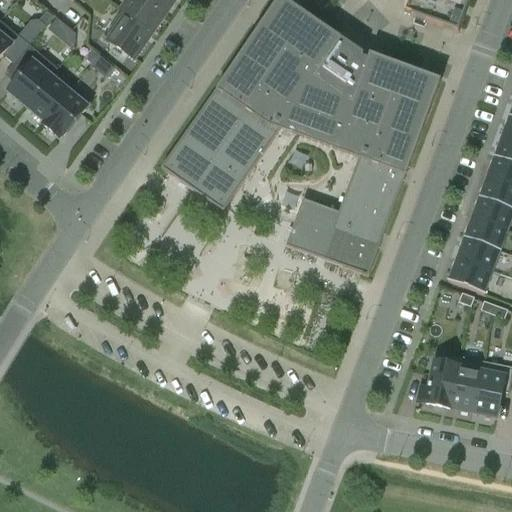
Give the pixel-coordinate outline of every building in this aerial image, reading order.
[(144,0),(130,0),(123,11),(153,33),(166,15),(144,0)] [(144,0),(166,15),(175,0),(144,0)] [(286,248),(368,279),(441,82),(370,55),(352,103),(317,78),(343,41),(282,0),(278,0),(161,171),(223,214),(280,131),(359,160),(339,215),(303,201),(286,248)] [(409,0),(404,15),(458,35),(471,0),(409,0)] [(134,61),(153,33),(123,11),(107,34),(113,37),(109,43),(134,61)] [(46,26),(54,17),(48,12),(40,21),(46,26)] [(0,61),(19,38),(1,23),(0,23),(0,61)] [(29,46),(13,65),(24,74),(7,94),(26,109),(58,70),(29,46)] [(86,61),(92,66),(99,57),(94,52),(86,61)] [(114,69),(99,57),(92,66),(91,67),(105,79),(114,69)] [(42,126),(73,89),(55,74),(59,70),(58,70),(26,109),(43,124),(42,126)] [(92,104),(73,89),(42,126),(61,141),(92,104)] [(511,119),(509,118),(502,139),(511,142),(511,119)] [(494,159),(511,165),(511,142),(502,139),(494,159)] [(487,179),(511,188),(511,165),(494,159),(487,179)] [(479,199),(511,211),(511,188),(487,179),(479,199)] [(511,221),(511,211),(479,199),(472,220),(508,233),(511,221)] [(464,240),(500,253),(508,233),(472,220),(464,240)] [(457,260),(493,273),(500,253),(464,240),(457,260)] [(493,273),(457,260),(448,284),(484,297),(493,273)] [(459,305),(471,309),(474,300),(462,295),(459,305)] [(481,313),(492,317),(496,308),(484,303),(481,313)] [(492,317),(504,321),(508,312),(496,308),(492,317)] [(458,369),(460,359),(436,354),(428,389),(421,388),(418,404),(450,411),(458,369)] [(458,369),(450,411),(450,410),(472,415),(481,373),(483,364),(460,359),(458,369)] [(481,373),(472,415),(497,420),(502,394),(509,396),(511,381),(511,370),(483,364),(481,373)]
